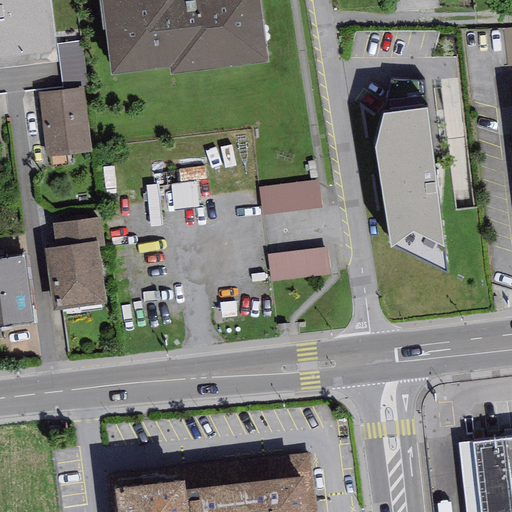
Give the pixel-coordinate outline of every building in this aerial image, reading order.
[(48,0),(0,0),(0,73),(56,67),(48,0)] [(101,0),(111,79),(169,72),(170,79),(268,68),(259,0),(101,0)] [(87,40),(63,41),(65,85),(89,85),(87,40)] [(83,89),(38,95),(47,159),(91,153),(83,89)] [(374,154),(391,255),(396,249),(447,275),(427,114),(383,120),(374,154)] [(318,181),(259,189),(262,217),(322,208),(318,181)] [(200,182),(171,185),(173,208),(202,205),(200,182)] [(101,219),(52,226),(55,250),(97,244),(98,249),(105,248),(101,219)] [(55,250),(44,251),(53,314),(106,306),(98,249),(97,244),(55,250)] [(327,249),(268,256),(271,282),(330,275),(327,249)] [(24,257),(0,259),(0,326),(32,322),(24,257)] [(511,511),(511,442),(474,447),(481,511),(511,511)] [(458,444),(465,511),(481,511),(474,447),(473,443),(458,444)] [(316,511),(313,477),(189,489),(188,475),(117,482),(119,511),(316,511)]
